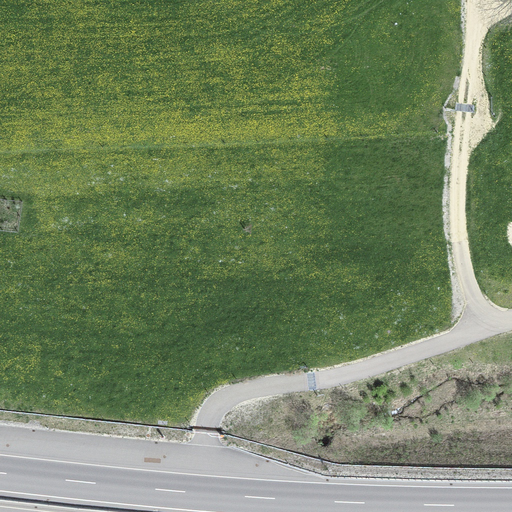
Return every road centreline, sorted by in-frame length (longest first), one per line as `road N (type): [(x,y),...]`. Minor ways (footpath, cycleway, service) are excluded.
road 1 (motorway): [(511,505),(203,494),(0,472)]
road 2 (track): [(481,330),(457,198),(474,0)]
